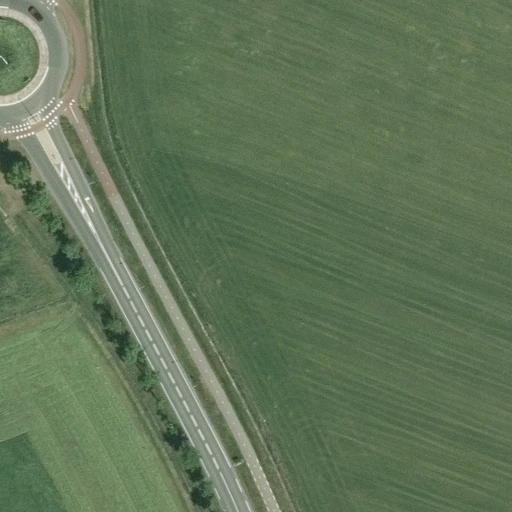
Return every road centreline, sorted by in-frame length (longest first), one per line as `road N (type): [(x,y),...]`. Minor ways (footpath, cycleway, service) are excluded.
road 1 (primary): [(233,511),(27,108)]
road 2 (primary): [(27,108),(51,85),(57,47),(25,4)]
